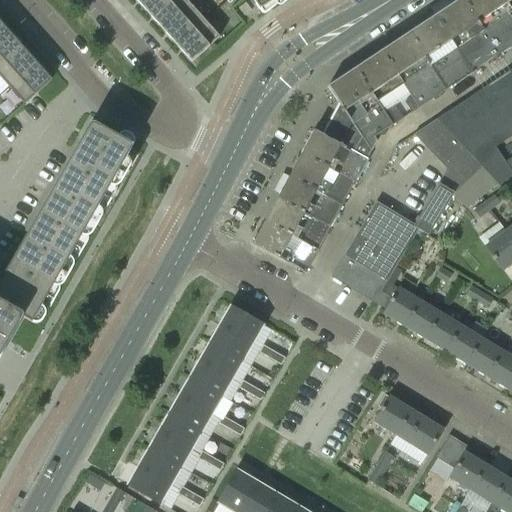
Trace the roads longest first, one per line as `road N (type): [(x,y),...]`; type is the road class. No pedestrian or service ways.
road 1 (residential): [(183,243),(298,304),(511,438)]
road 2 (tertiary): [(36,511),(183,243)]
road 3 (tertiary): [(229,155),(268,82),(384,0)]
road 4 (residential): [(22,0),(134,119),(172,121)]
road 5 (residential): [(172,121),(177,95),(96,0)]
